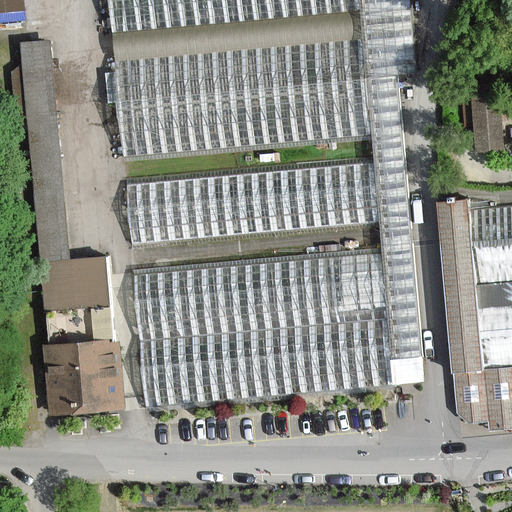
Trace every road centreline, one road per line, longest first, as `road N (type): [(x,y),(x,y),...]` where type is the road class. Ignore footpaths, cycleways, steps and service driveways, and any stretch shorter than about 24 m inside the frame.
road 1 (unclassified): [(445,458),(426,146),(446,0)]
road 2 (residential): [(445,458),(32,458)]
